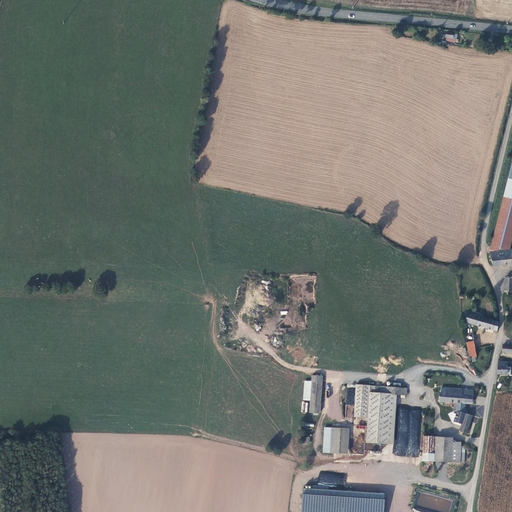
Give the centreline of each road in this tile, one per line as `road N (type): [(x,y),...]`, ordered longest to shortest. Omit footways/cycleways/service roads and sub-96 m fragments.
road 1 (unclassified): [(511,118),(483,229),(504,308),(468,511)]
road 2 (secondary): [(262,0),(511,29)]
road 3 (unknown): [(474,486),(461,491),(404,479),(395,466),(412,396),(422,391),(446,403)]
